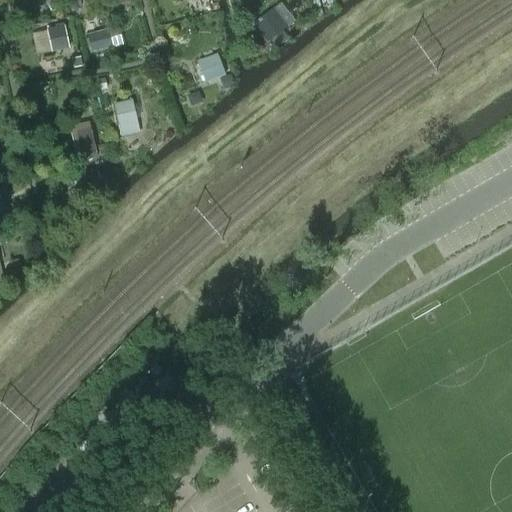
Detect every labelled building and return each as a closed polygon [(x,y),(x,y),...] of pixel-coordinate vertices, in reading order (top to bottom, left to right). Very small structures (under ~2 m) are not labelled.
[(272,21),(254,34),(263,46),(268,43),(275,37),(281,33),(272,21)] [(70,51),(66,29),(48,32),(52,54),(70,51)] [(110,48),(106,32),(87,37),(91,53),(110,48)] [(275,37),(268,43),(273,50),(281,44),(275,37)] [(224,76),(218,57),(198,64),(205,83),(224,76)] [(140,135),(132,102),(114,106),(122,139),(140,135)] [(93,154),(86,122),(75,125),(82,157),(93,154)] [(100,182),(97,169),(77,174),(80,187),(100,182)] [(476,212),(444,228),(454,249),(486,234),(476,212)] [(102,412),(78,437),(85,444),(93,436),(95,437),(111,421),(114,424),(123,415),(119,411),(134,395),(126,387),(110,403),(109,402),(100,411),(102,412)]
